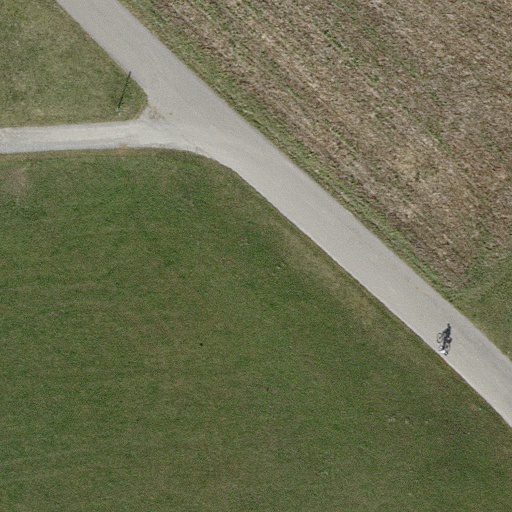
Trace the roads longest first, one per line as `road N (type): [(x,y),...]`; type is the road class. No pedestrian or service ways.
road 1 (unclassified): [(511,411),(85,0)]
road 2 (track): [(218,129),(0,140)]
